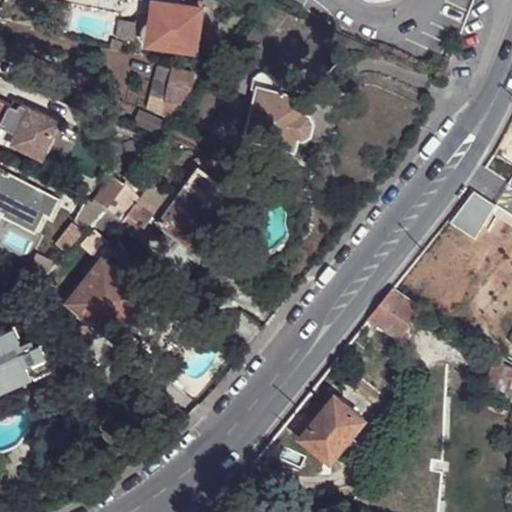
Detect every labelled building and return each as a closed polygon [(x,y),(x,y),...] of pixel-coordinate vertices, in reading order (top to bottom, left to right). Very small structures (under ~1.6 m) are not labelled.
[(156,0),(153,0),(149,43),(198,48),(203,6),(156,0)] [(95,43),(101,21),(71,13),(65,34),(95,43)] [(189,99),(201,86),(204,73),(169,65),(162,94),(189,99)] [(255,88),(258,89),(259,86),(280,91),(281,85),(282,82),(282,81),(280,80),(258,74),(256,74),(255,74),(252,84),(252,86),(255,88)] [(281,85),(280,91),(295,95),(296,89),(281,85)] [(259,86),(258,89),(245,136),(293,148),(295,135),(301,114),(305,99),(295,95),(280,91),(259,86)] [(0,129),(2,124),(17,131),(13,144),(42,157),(52,137),(46,134),(53,120),(23,106),(21,110),(0,99),(0,129)] [(305,114),(301,114),(295,135),(300,137),(307,132),(309,122),(305,114)] [(3,210),(1,212),(35,230),(44,211),(50,214),(60,196),(0,164),(0,208),(1,209),(3,210)] [(166,226),(177,234),(182,238),(201,252),(209,241),(218,240),(224,231),(220,224),(241,197),(199,166),(159,221),(161,224),(166,226)] [(92,200),(103,206),(125,181),(106,167),(101,173),(108,179),(92,200)] [(98,215),(93,221),(110,235),(120,222),(135,200),(142,191),(126,180),(125,181),(103,206),(98,215)] [(496,207),(474,192),(450,223),(475,239),(496,207)] [(80,207),(98,215),(103,206),(92,200),(85,198),(80,207)] [(151,212),(135,200),(120,222),(136,234),(151,212)] [(174,239),(177,234),(166,226),(162,231),(159,235),(171,243),(174,239)] [(94,227),(82,242),(94,252),(106,237),(94,227)] [(80,307),(86,312),(106,329),(114,335),(151,291),(104,253),(67,297),(80,307)] [(435,307),(451,284),(414,259),(399,282),(435,307)] [(391,289),(367,319),(399,341),(423,309),(406,298),(391,289)] [(81,318),(86,312),(80,307),(76,313),(81,318)] [(228,328),(248,344),(263,328),(240,311),(228,328)] [(0,330),(0,383),(32,368),(35,374),(54,365),(38,331),(20,339),(13,324),(0,330)] [(511,367),(495,359),(485,379),(499,385),(511,391),(511,393),(511,402),(511,403),(511,367)] [(499,385),(485,379),(483,383),(497,390),(499,385)] [(311,423),(300,437),(328,459),(364,415),(336,393),(311,423)] [(291,429),(300,437),(311,423),(303,416),(291,429)]
